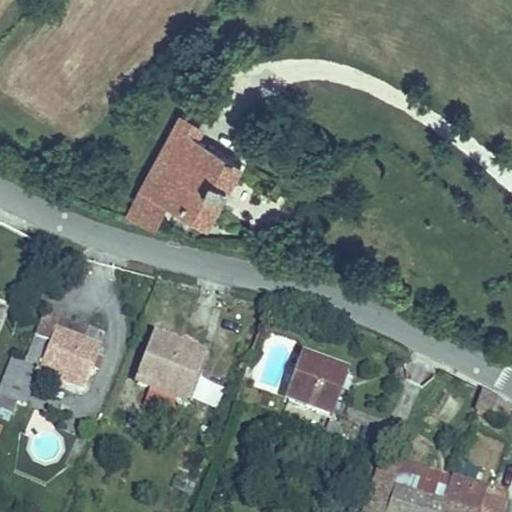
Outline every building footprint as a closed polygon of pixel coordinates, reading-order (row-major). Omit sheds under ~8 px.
[(182,116),(175,129),(194,137),(201,124),(182,116)] [(175,129),(127,219),(157,228),(169,204),(207,223),(243,161),(194,137),(175,129)] [(84,390),(101,350),(53,332),(49,344),(35,340),(26,368),(12,362),(1,391),(26,399),(37,372),(84,390)] [(184,401),(202,359),(153,339),(137,383),(149,389),(143,404),(172,415),(178,400),(184,401)] [(347,374),(305,360),(289,403),(331,416),(347,374)] [(216,408),(225,388),(200,378),(192,398),(216,408)] [(499,425),(509,408),(484,393),(475,413),(499,425)] [(125,424),(145,432),(148,421),(128,414),(125,424)] [(361,511),(362,511),(385,511),(391,485),(396,460),(381,455),(361,511)] [(445,504),(452,477),(397,458),(396,460),(391,485),(439,502),(445,504)] [(466,511),(498,511),(504,494),(452,477),(445,504),(466,511)] [(385,511),(436,511),(439,502),(391,485),(385,511)] [(466,511),(445,504),(439,502),(436,511),(466,511)]
